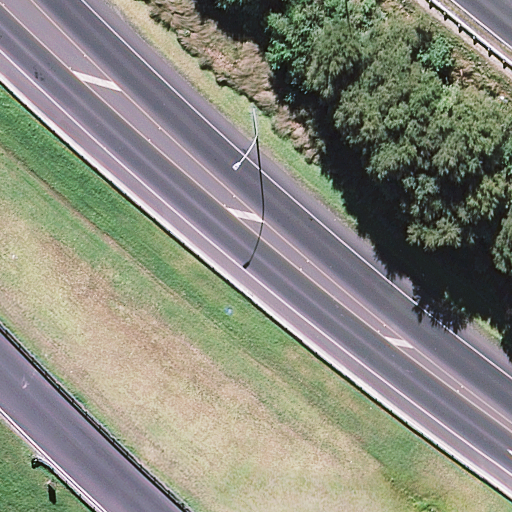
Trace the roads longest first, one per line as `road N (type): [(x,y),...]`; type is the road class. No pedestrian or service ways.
road 1 (secondary): [(511,440),(375,350),(50,64),(0,5)]
road 2 (primary): [(155,511),(0,367)]
